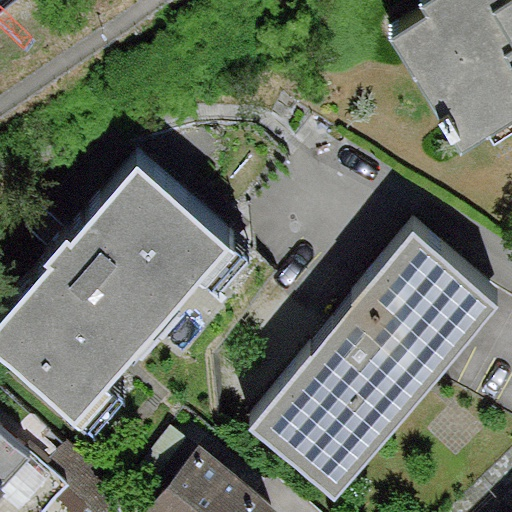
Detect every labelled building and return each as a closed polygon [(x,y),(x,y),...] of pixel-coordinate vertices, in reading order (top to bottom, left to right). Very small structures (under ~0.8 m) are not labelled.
[(511,0),(395,0),(374,14),(460,143),(503,115),(511,128),(511,0)] [(0,300),(0,338),(93,424),(253,240),(137,142),(0,300)] [(247,413),(334,487),(498,282),(413,214),(247,413)] [(0,429),(0,511),(50,511),(68,493),(0,429)] [(203,443),(149,511),(276,511),(282,504),(203,443)]
